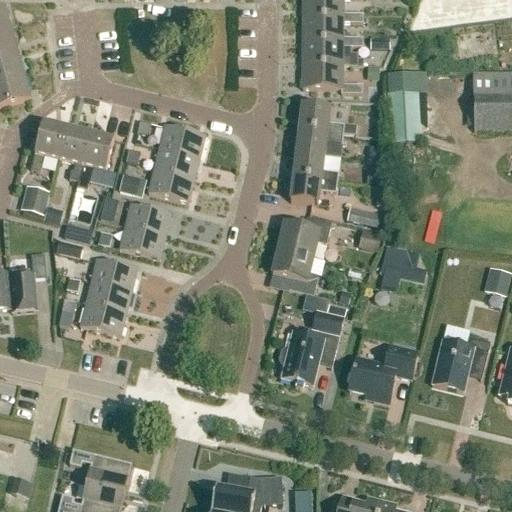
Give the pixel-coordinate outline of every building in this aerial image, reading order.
[(365,6),(364,0),(303,0),(304,23),(343,23),(343,18),(343,5),(365,6)] [(0,35),(11,33),(4,9),(0,9),(0,35)] [(363,19),(343,18),(343,23),(304,23),(304,46),(344,46),(344,43),(344,29),(363,29),(363,19)] [(0,60),(18,56),(11,33),(0,35),(0,60)] [(363,43),(344,43),(344,46),(304,46),(304,70),(343,70),(343,53),(363,53),(363,43)] [(390,54),(390,43),(371,44),(371,54),(390,54)] [(0,86),(24,79),(18,56),(0,60),(0,86)] [(350,70),(357,70),(357,62),(357,57),(344,57),(344,70),(350,70)] [(343,91),(343,70),(304,70),(304,94),(342,95),(342,101),(364,101),(364,91),(343,91)] [(379,72),(367,72),(367,84),(379,84),(379,72)] [(390,134),(421,132),(419,98),(427,98),(426,78),(387,80),(388,100),(390,134)] [(511,137),(511,78),(474,79),(475,138),(511,137)] [(0,112),(31,103),(24,79),(0,86),(0,112)] [(304,110),(301,135),(344,141),(345,131),(329,128),(331,114),(304,110)] [(60,165),(67,133),(43,127),(32,176),(40,178),(42,169),(40,169),(42,161),(60,165)] [(148,141),(150,129),(140,127),(137,138),(148,141)] [(165,130),(160,153),(200,163),(205,140),(165,130)] [(356,132),(345,131),(344,139),(355,140),(356,132)] [(78,186),(90,139),(67,133),(60,165),(75,169),(74,175),(71,175),(69,184),(78,186)] [(343,151),(344,141),(301,135),(297,159),(325,163),(327,149),(343,151)] [(107,176),(114,145),(90,139),(78,186),(88,189),(90,180),(87,179),(89,172),(107,176)] [(379,165),(381,153),(371,152),(369,164),(379,165)] [(194,185),(200,163),(160,153),(154,175),(194,185)] [(137,170),(140,157),(128,154),(125,167),(137,170)] [(323,176),(325,163),(297,159),(294,183),(338,189),(339,178),(323,176)] [(189,208),(194,185),(154,175),(148,198),(189,208)] [(382,191),(384,177),(368,175),(367,189),(382,191)] [(142,201),(146,184),(123,179),(119,196),(142,201)] [(336,199),(338,189),(294,183),(291,207),(319,211),(321,197),(336,199)] [(43,217),(48,194),(26,189),(21,212),(43,217)] [(102,213),(116,217),(119,206),(104,202),(102,213)] [(131,209),(125,232),(166,241),(171,219),(131,209)] [(60,229),(63,216),(48,212),(47,212),(44,225),(45,225),(47,226),(60,229)] [(350,212),(347,225),(386,234),(389,222),(350,212)] [(326,249),(331,229),(307,223),(304,233),(284,228),(278,254),(313,263),(317,247),(326,249)] [(96,231),(83,228),(79,248),(91,251),(96,231)] [(160,264),(166,241),(125,232),(120,254),(160,264)] [(363,236),(359,252),(378,257),(382,241),(363,236)] [(109,252),(112,240),(100,237),(97,248),(109,252)] [(84,252),(60,246),(57,260),(80,265),(84,252)] [(383,279),(401,283),(423,288),(427,275),(416,272),(420,259),(406,256),(389,252),(383,279)] [(309,279),(313,263),(278,254),(271,279),(292,284),(289,295),(313,301),(318,281),(309,279)] [(34,284),(47,283),(44,259),(31,260),(33,279),(11,281),(15,317),(37,315),(34,284)] [(137,274),(97,264),(92,287),(132,297),(137,274)] [(511,279),(490,274),(484,297),(505,302),(511,279)] [(0,315),(10,315),(7,277),(0,277),(0,315)] [(78,298),(81,286),(69,284),(66,295),(78,298)] [(126,319),(132,297),(92,287),(86,309),(126,319)] [(348,310),(351,298),(342,296),(339,307),(348,310)] [(73,319),(76,308),(64,305),(61,317),(73,319)] [(281,384),(313,392),(318,372),(331,375),(345,314),(318,308),(311,336),(304,334),(302,340),(291,338),(287,355),(285,355),(280,356),(278,366),(280,369),(284,370),(281,384)] [(121,341),(126,319),(86,309),(80,332),(121,341)] [(466,352),(443,347),(433,391),(463,399),(469,375),(482,378),(489,349),(486,348),(488,341),(469,336),(466,352)] [(411,387),(418,359),(390,352),(385,371),(356,364),(348,397),(374,403),(373,407),(389,411),(396,381),(411,387)] [(511,355),(509,355),(497,401),(508,403),(506,409),(511,410),(511,355)] [(125,498),(132,468),(73,454),(70,469),(71,469),(81,471),(82,466),(91,468),(86,489),(125,498)] [(216,492),(212,511),(261,511),(261,510),(283,510),(281,483),(257,484),(250,482),(247,498),(237,496),(216,492)] [(29,503),(32,488),(14,483),(10,499),(29,503)] [(121,511),(125,498),(86,489),(81,510),(72,507),(73,502),(63,500),(64,500),(62,499),(59,511),(121,511)] [(299,496),(298,496),(299,509),(311,508),(310,496),(299,496)] [(381,511),(383,506),(367,502),(366,506),(342,500),(338,511),(381,511)]
